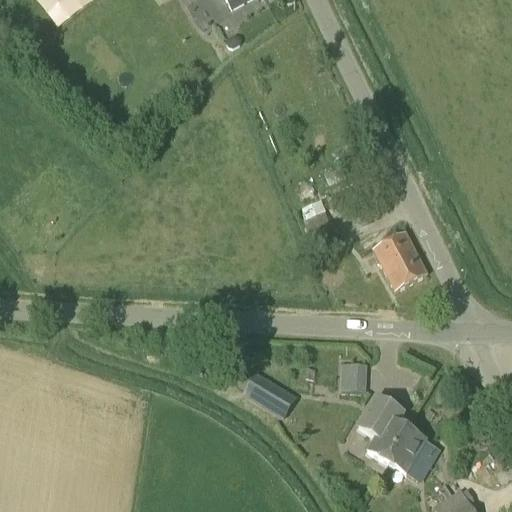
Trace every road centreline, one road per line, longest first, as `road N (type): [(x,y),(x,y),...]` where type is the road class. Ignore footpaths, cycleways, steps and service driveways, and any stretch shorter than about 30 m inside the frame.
road 1 (tertiary): [(0,307),(475,336)]
road 2 (tertiary): [(475,336),(315,0)]
